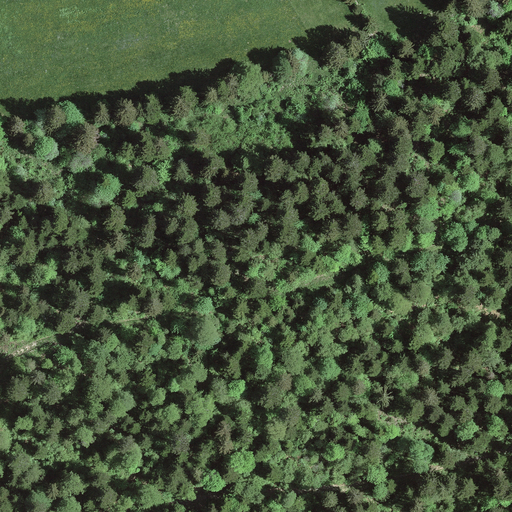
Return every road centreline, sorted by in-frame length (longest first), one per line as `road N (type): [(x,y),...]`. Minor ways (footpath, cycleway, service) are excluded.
road 1 (track): [(0,366),(67,334),(253,300),(511,218)]
road 2 (track): [(511,446),(412,474),(152,511)]
